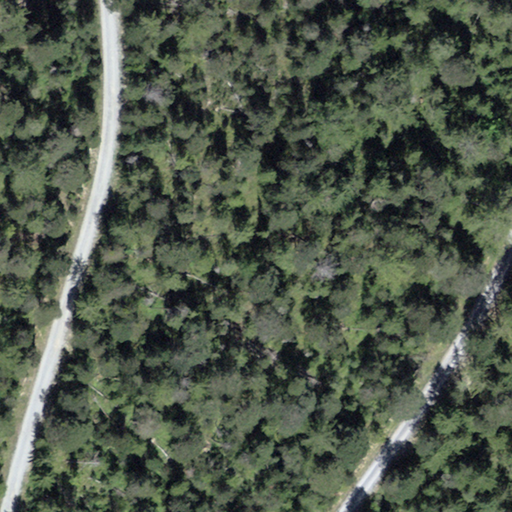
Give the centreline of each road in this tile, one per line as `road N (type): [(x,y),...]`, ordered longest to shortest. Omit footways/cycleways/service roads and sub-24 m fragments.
road 1 (track): [(102,0),(97,179),(2,511)]
road 2 (track): [(342,511),(431,388),(511,237)]
